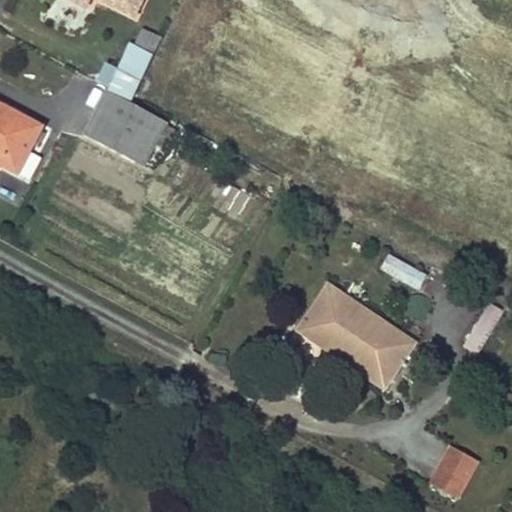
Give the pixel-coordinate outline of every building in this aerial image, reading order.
[(106,0),(133,14),(140,0),(106,0)] [(181,126),(131,101),(162,39),(142,28),(134,44),(129,41),(117,67),(105,61),(95,81),(107,87),(84,135),(147,166),(158,143),(170,149),(181,126)] [(41,129),(0,107),(0,166),(27,181),(39,160),(27,153),(41,129)] [(397,255),(391,269),(426,288),(433,275),(397,255)] [(330,289),(301,334),(323,350),(330,340),(391,385),(417,348),(330,289)] [(507,306),(498,301),(475,346),(485,350),(507,306)] [(330,340),(323,350),(385,393),(391,385),(330,340)] [(451,448),(432,486),(460,502),(480,464),(451,448)]
